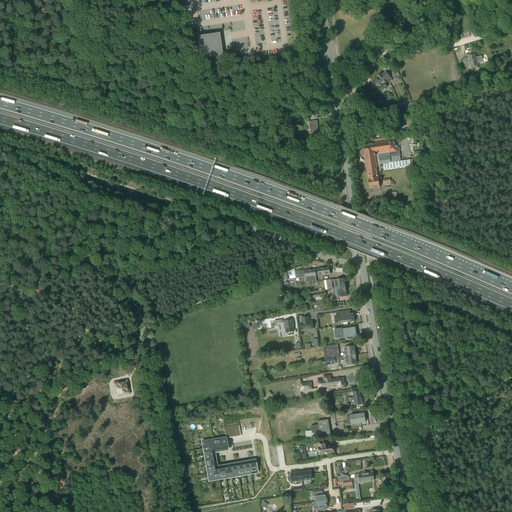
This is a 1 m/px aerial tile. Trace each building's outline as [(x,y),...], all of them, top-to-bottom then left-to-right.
[(220,33),(197,36),(201,59),(224,56),(220,33)] [(478,65),(475,55),(468,57),(471,67),(478,65)] [(378,78),(377,78),(378,80),(379,79),(380,81),(381,80),(381,79),(384,77),(387,81),(388,81),(389,82),(388,82),(389,83),(392,80),(391,78),(386,72),(382,74),(381,73),(377,77),(378,78)] [(377,78),(373,81),(376,86),(377,85),(379,86),(377,87),(381,92),(382,90),(383,91),(386,89),(385,88),(387,87),(385,84),(388,82),(389,82),(388,81),(387,81),(384,77),(381,79),(381,80),(380,81),(379,79),(378,80),(377,78)] [(312,139),(316,139),(319,138),(318,127),(317,127),(316,121),(309,122),(312,139)] [(396,146),(395,140),(363,145),(364,155),(365,155),(368,171),(375,170),(374,168),(377,167),(377,168),(380,167),(380,163),(379,159),(390,157),(400,155),(399,146),(396,146)] [(379,159),(380,163),(383,163),(401,160),(400,155),(390,157),(379,159)] [(401,160),(383,163),(384,168),(384,170),(402,167),(401,160)] [(375,170),(368,171),(370,189),(380,187),(377,172),(381,171),(381,168),(380,167),(377,168),(377,167),(374,168),(375,170)] [(305,277),(305,278),(306,283),(317,281),(316,274),(318,274),(318,276),(330,274),(329,267),(317,268),(317,269),(315,269),(295,271),(296,278),(305,277)] [(346,287),(344,279),(332,280),(332,279),(326,280),(328,290),(333,289),(346,287)] [(347,296),(346,287),(333,289),(333,291),(336,290),(337,297),(347,296)] [(353,313),(350,314),(350,311),(337,312),(337,316),(334,316),(336,324),(354,322),(353,313)] [(300,323),(301,331),(313,329),(312,321),(309,322),(309,317),(301,318),(302,323),(300,323)] [(293,320),(284,321),(285,328),(286,333),(294,332),(293,327),(294,327),(293,320)] [(343,337),(346,337),(352,336),(353,339),(358,339),(358,336),(357,336),(355,327),(342,329),(333,330),(335,330),(337,338),(343,337)] [(338,344),(323,347),(325,359),(340,356),(338,344)] [(344,348),(345,356),(355,354),(354,346),(344,348)] [(357,364),(355,354),(345,356),(346,361),(344,361),(345,363),(346,363),(346,365),(357,364)] [(324,381),(318,382),(319,388),(329,386),(328,385),(338,383),(338,387),(345,386),(344,377),(331,379),(330,375),(323,377),(324,381)] [(127,380),(114,383),(115,388),(117,388),(117,392),(127,390),(126,386),(128,386),(127,380)] [(353,392),(354,397),(354,401),(355,405),(363,404),(362,399),(361,400),(360,391),(353,392)] [(348,425),(365,422),(365,418),(364,413),(346,416),(347,421),(346,421),(346,423),(347,423),(348,425)] [(328,419),(318,421),(318,425),(311,426),(312,433),(320,432),(320,437),(331,436),(328,419)] [(219,439),(221,450),(227,449),(226,438),(219,439)] [(216,440),(213,440),(215,451),(218,451),(218,452),(221,452),(221,450),(219,439),(216,440)] [(215,451),(213,440),(203,442),(204,449),(209,448),(210,454),(214,453),(213,452),(215,451)] [(328,441),(319,442),(319,447),(320,454),(327,453),(327,454),(334,453),(334,451),(335,451),(335,450),(335,449),(335,448),(334,447),(333,447),(333,445),(328,446),(328,441)] [(204,449),(206,461),(215,460),(214,453),(210,454),(209,448),(204,449)] [(206,461),(208,473),(213,473),(212,467),(216,466),(215,460),(206,461)] [(255,461),(249,462),(251,473),(257,472),(255,461)] [(251,473),(249,462),(242,463),(244,474),(251,473)] [(242,463),(236,464),(238,475),(244,474),(242,463)] [(232,476),(238,475),(236,464),(230,465),(232,476)] [(224,466),(226,477),(232,476),(230,465),(224,466)] [(216,468),(216,466),(212,467),(213,473),(208,473),(209,480),(219,478),(218,467),(216,468)] [(218,467),(219,478),(226,477),(224,466),(218,467)] [(303,472),(301,472),(301,474),(302,480),(313,479),(311,470),(303,472)] [(299,472),(291,473),(292,482),(302,480),(301,474),(301,472),(299,472)] [(374,481),(373,476),(355,478),(355,479),(354,479),(354,484),(360,483),(359,483),(374,481)] [(314,496),(315,502),(327,500),(326,494),(320,495),(319,492),(312,493),(313,496),(314,496)] [(327,500),(315,502),(316,507),(314,508),(315,511),(322,510),(321,507),(328,506),(327,500)]
